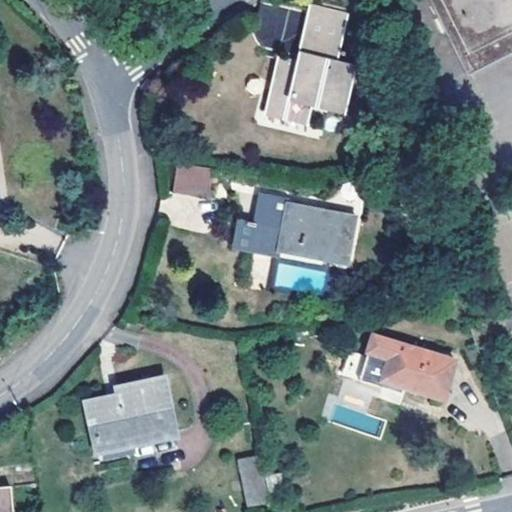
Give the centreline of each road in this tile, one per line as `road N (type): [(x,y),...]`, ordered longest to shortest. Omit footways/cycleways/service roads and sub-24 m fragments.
road 1 (residential): [(0,395),(72,329),(116,247),(124,197),(100,79)]
road 2 (residential): [(219,0),(100,79)]
